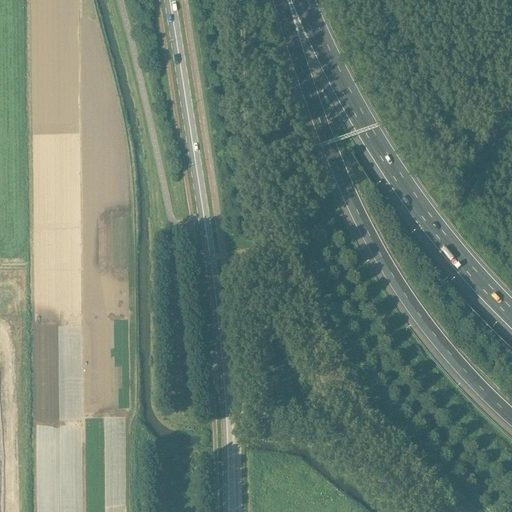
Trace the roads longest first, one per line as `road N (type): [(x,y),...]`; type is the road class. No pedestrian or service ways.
road 1 (tertiary): [(228,511),(216,311),(169,0)]
road 2 (motorway): [(294,0),(304,79),(359,219),(406,298),(511,418)]
road 3 (motorway): [(303,0),(366,129),(412,198),(511,313)]
